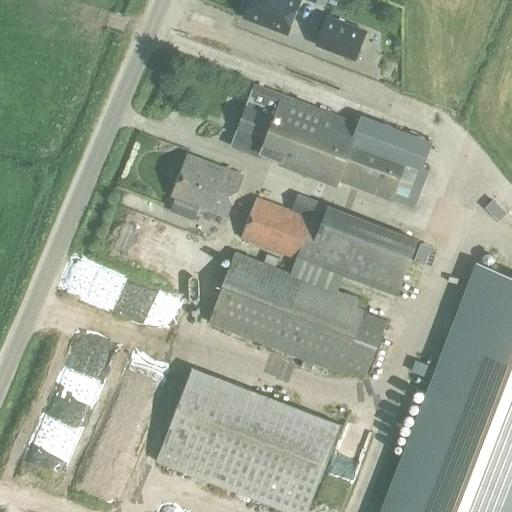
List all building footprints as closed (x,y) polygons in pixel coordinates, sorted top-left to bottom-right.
[(250,0),(244,17),(287,33),(300,0),(298,0),(250,0)] [(365,32),(327,18),(317,44),(355,59),(365,32)] [(255,86),(231,146),(231,145),(260,157),(264,150),(380,196),(402,205),(420,165),(354,139),(358,127),(255,86)] [(409,94),(404,103),(426,115),(431,106),(409,94)] [(195,165),(185,195),(232,214),(245,184),(195,165)] [(316,225),(255,200),(243,232),(393,289),(410,242),(322,208),(316,225)] [(422,241),(415,259),(425,263),(432,245),(422,241)] [(368,374),(387,322),(354,310),(358,297),(235,252),(208,323),(343,375),(345,365),(368,374)] [(511,511),(511,274),(478,261),(380,511),(511,511)] [(75,273),(73,285),(92,289),(94,277),(75,273)] [(439,305),(432,323),(442,327),(449,309),(439,305)] [(74,338),(63,371),(64,371),(58,390),(87,399),(93,380),(112,386),(116,373),(125,376),(132,356),(74,338)] [(283,511),(309,511),(342,427),(192,369),(156,463),(283,511)]
